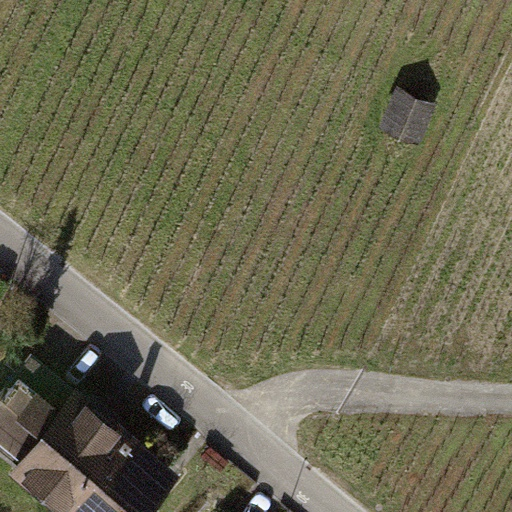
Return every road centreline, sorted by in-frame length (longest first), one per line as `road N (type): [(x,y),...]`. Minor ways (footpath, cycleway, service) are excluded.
road 1 (residential): [(0,233),(335,511)]
road 2 (track): [(511,399),(300,391),(241,433)]
